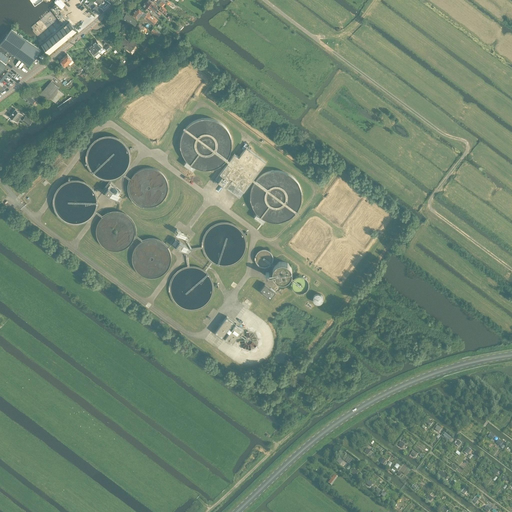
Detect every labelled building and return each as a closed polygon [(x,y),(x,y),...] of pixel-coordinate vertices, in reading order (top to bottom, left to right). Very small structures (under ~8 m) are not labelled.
[(92,0),(94,2),(93,3),(98,7),(99,5),(101,6),(100,7),(101,8),(102,7),(103,8),(108,3),(103,0),(102,0),(101,0),(92,0)] [(149,0),(147,0),(146,2),(155,10),(158,7),(154,4),(149,0)] [(91,1),(88,4),(99,13),(102,10),(98,7),(93,3),(91,1)] [(155,10),(146,2),(143,5),(149,10),(152,13),(154,12),(159,16),(160,15),(155,10)] [(138,6),(132,13),(135,16),(137,18),(138,18),(140,15),(143,17),(144,17),(148,21),(148,20),(154,25),(157,20),(148,12),(146,14),(138,6)] [(126,14),(122,19),(133,27),(134,26),(137,22),(126,14)] [(69,21),(41,45),(46,51),(49,54),(77,31),(69,21)] [(137,22),(134,26),(136,27),(135,29),(140,32),(143,28),(139,24),(137,22)] [(12,28),(0,44),(0,45),(29,66),(41,50),(12,28)] [(128,40),(125,37),(120,43),(130,51),(136,42),(130,37),(128,40)] [(96,40),(92,44),(99,52),(104,49),(102,46),(96,40)] [(99,52),(92,44),(88,47),(91,51),(90,51),(94,57),(99,52)] [(65,65),(68,62),(71,66),(75,62),(72,59),(67,54),(60,60),(65,65)] [(58,89),(59,87),(51,81),(40,94),(48,101),(50,98),(55,102),(63,93),(58,89)] [(37,99),(30,93),(28,95),(25,93),(21,97),(31,105),(35,101),(37,99)] [(32,122),(15,109),(10,116),(17,122),(20,118),(29,125),(32,122)] [(234,153),(215,179),(239,197),(266,162),(246,147),(239,157),(234,153)] [(111,183),(108,186),(120,194),(122,191),(111,183)] [(103,191),(117,202),(120,197),(106,186),(103,191)] [(177,229),(175,232),(188,242),(190,239),(177,229)] [(175,238),(172,243),(188,255),(191,250),(175,238)] [(273,277),(276,276),(277,277),(278,278),(280,280),(282,280),(283,281),(285,281),(287,281),(289,280),(291,279),(293,278),(294,275),(295,274),(295,271),(295,269),(294,267),(293,265),(292,263),(290,262),(288,262),(286,261),(285,261),(283,261),(281,262),(279,263),(278,264),(276,266),(276,269),(275,271),(269,272),(269,274),(273,274),(273,277)] [(260,290),(270,299),(276,292),(265,283),(260,290)] [(227,316),(215,332),(222,338),(227,331),(229,332),(225,339),(232,344),(243,330),(233,323),(234,322),(227,316)]
